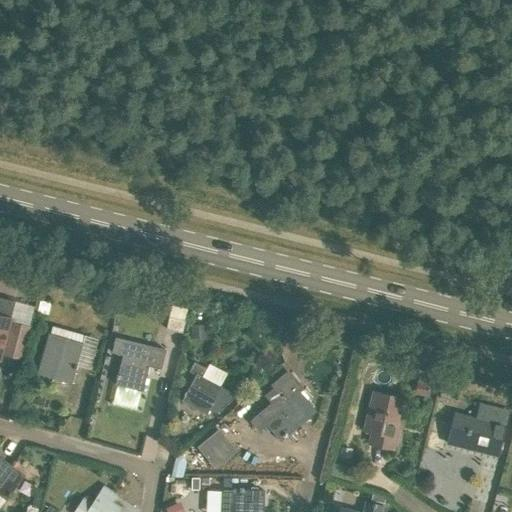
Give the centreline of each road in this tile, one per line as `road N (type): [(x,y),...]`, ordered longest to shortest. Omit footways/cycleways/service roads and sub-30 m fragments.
road 1 (secondary): [(511,327),(0,198)]
road 2 (unclassified): [(148,511),(155,470),(0,426)]
road 3 (unclassified): [(301,511),(342,369)]
